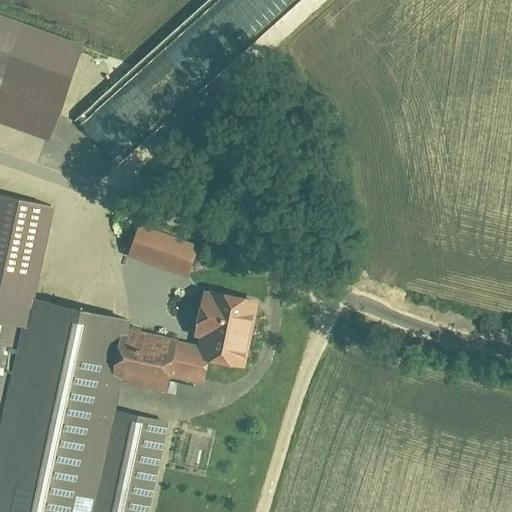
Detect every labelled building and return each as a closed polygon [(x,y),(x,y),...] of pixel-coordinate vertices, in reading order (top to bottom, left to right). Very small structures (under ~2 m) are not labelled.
[(0,14),(0,50),(65,74),(77,43),(0,14)] [(0,50),(0,121),(42,137),(65,74),(0,50)] [(0,400),(23,297),(44,206),(0,195),(0,400)] [(198,245),(141,225),(130,256),(188,275),(198,245)] [(202,380),(207,359),(240,367),(256,298),(202,286),(191,333),(198,335),(196,344),(176,340),(169,373),(202,380)] [(0,511),(89,511),(113,409),(119,380),(165,391),(169,373),(176,340),(123,328),(125,320),(23,297),(0,400),(0,511)] [(145,511),(166,421),(113,409),(89,511),(145,511)]
